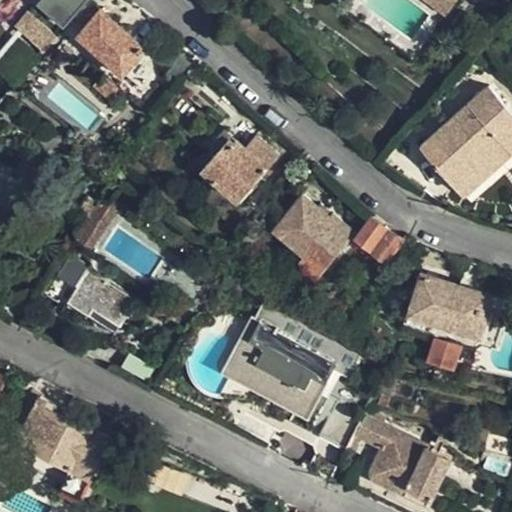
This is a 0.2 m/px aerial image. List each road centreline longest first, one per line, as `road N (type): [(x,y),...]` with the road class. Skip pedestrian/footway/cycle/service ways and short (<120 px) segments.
road 1 (residential): [(511,253),(437,228),(336,156),(166,0)]
road 2 (residential): [(0,336),(170,429),(349,511)]
